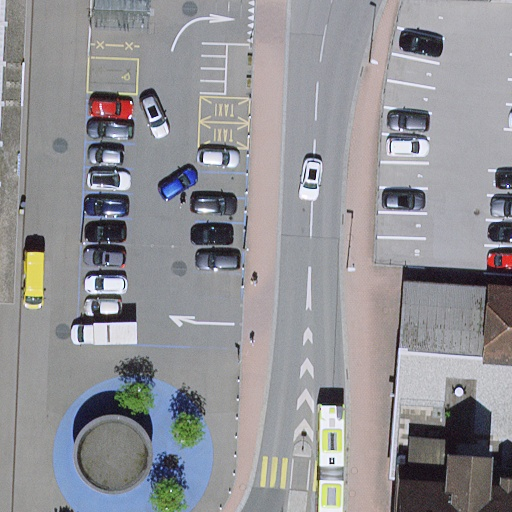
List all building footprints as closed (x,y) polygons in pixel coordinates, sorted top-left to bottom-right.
[(0,0),(0,290),(11,0),(0,0)] [(145,0),(95,0),(94,29),(144,31),(145,0)] [(486,288),(405,285),(402,356),(482,366),(486,288)] [(511,290),(486,288),(482,366),(511,369),(511,290)] [(511,492),(511,369),(482,366),(402,356),(399,485),(449,489),(451,464),(500,468),(498,491),(511,492)] [(82,432),(76,443),(74,455),(75,467),(81,479),(90,488),(102,494),(115,496),(128,493),(139,486),(148,475),(152,463),(152,449),(147,437),(139,426),(127,420),(114,417),(102,419),(96,421),(91,424),(82,432)] [(399,485),(397,511),(511,511),(511,492),(498,491),(500,468),(451,464),(449,489),(399,485)]
